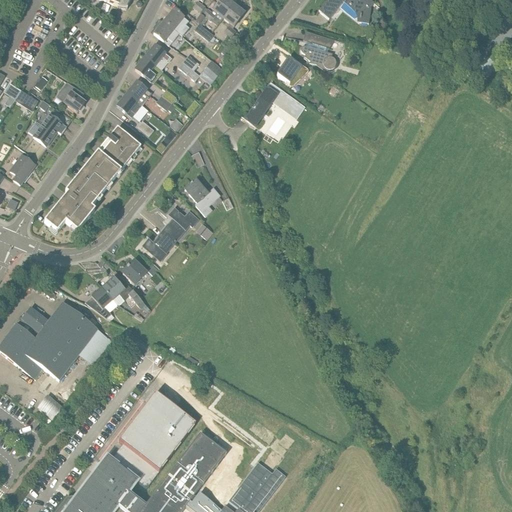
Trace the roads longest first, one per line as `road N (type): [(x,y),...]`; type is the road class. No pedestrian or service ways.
road 1 (unclassified): [(13,239),(57,255),(103,241),(297,0)]
road 2 (unclassified): [(13,239),(94,121),(157,0)]
road 3 (residential): [(39,511),(147,365)]
